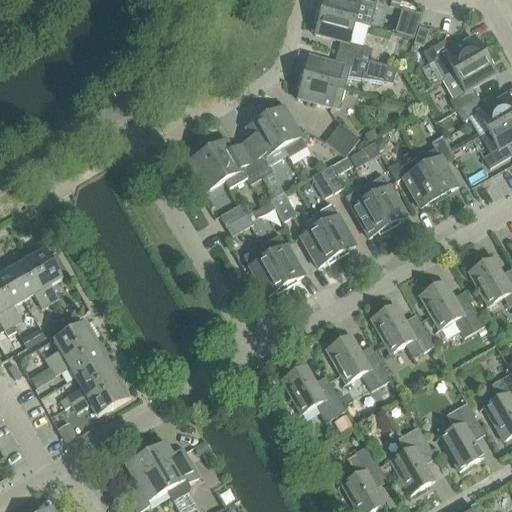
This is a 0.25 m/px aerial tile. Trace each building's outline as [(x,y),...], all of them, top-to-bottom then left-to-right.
[(344,0),(324,0),(320,15),(320,16),(354,25),(357,13),(374,15),(377,0),(351,0),(351,2),(344,0)] [(340,43),(337,55),(361,62),(362,61),(365,49),(349,45),(354,25),(320,16),(320,15),(314,14),(311,33),(315,34),(315,37),(340,43)] [(419,30),(414,45),(424,48),(429,33),(419,30)] [(429,67),(433,65),(443,82),(484,59),(473,40),(451,53),(445,43),(423,55),(429,67)] [(362,61),(361,62),(337,55),(334,66),(309,59),(303,80),(345,91),(348,79),(393,86),(397,71),(362,61)] [(484,59),(443,82),(442,83),(452,101),(450,102),(456,113),(478,101),(472,90),(495,77),(484,59)] [(297,101),(331,110),(339,112),(345,91),(303,80),(297,101)] [(511,119),(511,97),(508,100),(507,98),(484,111),(478,101),(456,113),(463,125),(468,121),(479,139),(511,119)] [(284,109),(265,120),(286,158),(288,161),(307,150),(301,140),(284,109)] [(511,119),(479,139),(489,157),(483,160),(490,171),(511,159),(506,148),(511,144),(511,119)] [(252,141),(242,147),(249,159),(262,181),(272,175),(273,175),(269,168),(286,158),(265,120),(246,131),(252,141)] [(332,136),(352,151),(353,150),(359,142),(340,127),(332,136)] [(375,131),(364,137),(369,145),(380,139),(375,131)] [(352,151),(332,136),(325,145),(345,161),(348,157),(352,151)] [(417,161),(439,200),(458,190),(445,167),(455,161),(443,139),(431,146),(434,151),(417,161)] [(382,140),(373,145),(379,154),(383,151),(385,144),(382,140)] [(226,143),(207,153),(225,184),(230,193),(247,182),(250,188),(262,181),(249,159),(242,147),(232,153),(226,143)] [(352,151),(348,157),(352,165),(363,159),(359,153),(357,154),(353,150),(352,151)] [(207,153),(188,164),(206,195),(225,184),(207,153)] [(363,159),(352,165),(359,178),(370,172),(363,159)] [(439,200),(417,161),(401,170),(398,165),(388,171),(396,185),(403,181),(420,211),(439,200)] [(322,174),(334,196),(344,190),(332,168),(322,174)] [(334,196),(322,174),(311,180),(324,202),(334,196)] [(383,179),(364,189),(388,230),(407,219),(389,189),(383,179)] [(364,189),(346,200),(352,210),(369,241),(388,230),(364,189)] [(284,197),(270,204),(274,211),(283,226),(297,219),(284,197)] [(270,204),(252,214),(257,221),(274,211),(270,204)] [(226,229),(248,217),(242,206),(220,219),(226,229)] [(332,208),(313,218),(319,229),(337,260),(355,249),(338,218),(332,208)] [(248,217),(226,229),(232,240),(254,227),(248,217)] [(319,229),(301,240),(318,270),(337,260),(319,229)] [(281,237),(262,248),(268,259),(285,289),(304,278),(287,248),(281,237)] [(43,248),(23,259),(50,307),(59,302),(51,288),(62,281),(49,259),(43,248)] [(262,248),(243,259),(249,270),(267,300),(285,289),(268,259),(262,248)] [(56,256),(49,259),(62,281),(68,277),(56,256)] [(42,311),(50,307),(23,259),(4,270),(23,304),(34,298),(42,311)] [(493,261),(469,275),(488,309),(503,301),(509,311),(511,308),(511,279),(506,283),(493,261)] [(13,309),(23,304),(4,270),(0,272),(0,305),(13,328),(21,323),(13,309)] [(402,279),(393,284),(404,304),(414,298),(402,279)] [(444,284),(420,298),(439,333),(455,324),(464,341),(485,330),(468,300),(457,307),(444,284)] [(0,325),(4,333),(13,328),(0,305),(0,325)] [(395,308),(371,322),(391,356),(406,348),(414,361),(434,349),(419,324),(408,330),(395,308)] [(57,322),(47,328),(52,336),(62,330),(57,322)] [(60,354),(46,362),(51,370),(98,343),(86,324),(53,342),(60,354)] [(13,328),(4,333),(7,338),(16,333),(13,328)] [(39,330),(22,341),(27,350),(45,340),(39,330)] [(351,338),(326,352),(346,387),(361,378),(371,395),(391,383),(374,354),(364,361),(351,338)] [(109,362),(98,343),(51,370),(55,379),(69,371),(75,381),(109,362)] [(119,381),(109,362),(75,381),(81,391),(67,399),(72,408),(119,381)] [(306,368),(281,383),(301,417),(316,409),(326,425),(346,414),(329,385),(319,391),(306,368)] [(484,409),(504,444),(511,439),(511,376),(492,387),(499,401),(484,409)] [(43,386),(38,378),(31,382),(35,390),(43,386)] [(131,400),(119,381),(72,408),(77,416),(91,408),(98,420),(131,400)] [(67,399),(60,404),(65,412),(72,408),(67,399)] [(454,431),(439,440),(459,475),(484,461),(471,438),(481,432),(467,407),(447,418),(454,431)] [(345,417),(333,423),(340,435),(351,429),(345,417)] [(192,418),(184,423),(193,437),(201,432),(192,418)] [(69,426),(58,432),(66,446),(77,440),(69,426)] [(405,455),(390,464),(410,498),(435,484),(422,462),(433,455),(418,430),(398,442),(405,455)] [(204,445),(194,451),(198,459),(209,453),(211,452),(206,444),(204,445)] [(199,480),(185,456),(175,462),(165,445),(145,457),(167,494),(173,504),(190,495),(191,490),(189,486),(199,480)] [(357,478),(342,487),(356,511),(378,511),(386,508),(373,485),(384,479),(367,450),(347,462),(357,478)] [(135,485),(125,491),(136,511),(144,511),(149,509),(147,505),(167,494),(145,457),(125,468),(135,485)]
